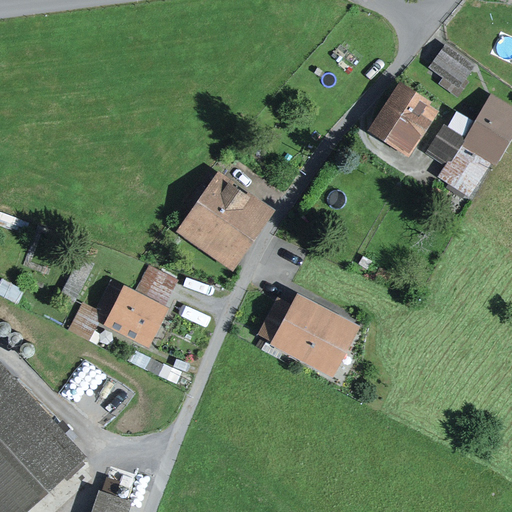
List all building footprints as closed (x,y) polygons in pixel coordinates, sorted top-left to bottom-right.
[(447,49),(434,67),(447,77),(442,84),(456,95),(466,82),(460,78),(469,65),(447,49)] [(401,88),(374,129),(407,151),(434,110),(401,88)] [(511,117),(491,104),(477,129),(456,117),(448,130),(495,158),(511,128),(511,117)] [(427,151),(448,164),(463,145),(465,142),(443,127),(427,151)] [(478,155),(463,145),(448,164),(441,176),(468,194),(489,162),(478,155)] [(198,210),(187,229),(230,260),(263,212),(220,182),(199,211),(198,210)] [(435,189),(429,198),(437,203),(443,194),(435,189)] [(80,258),(62,294),(73,299),(92,264),(80,258)] [(108,324),(143,342),(175,280),(150,268),(137,295),(112,284),(99,310),(83,303),(69,330),(87,340),(103,314),(112,318),(108,324)] [(278,303),(261,334),(327,369),(344,338),(324,327),(330,316),(300,300),(293,311),(278,303)] [(68,477),(80,466),(0,377),(0,499),(11,511),(59,467),(68,477)] [(123,511),(126,504),(100,495),(94,511),(123,511)]
